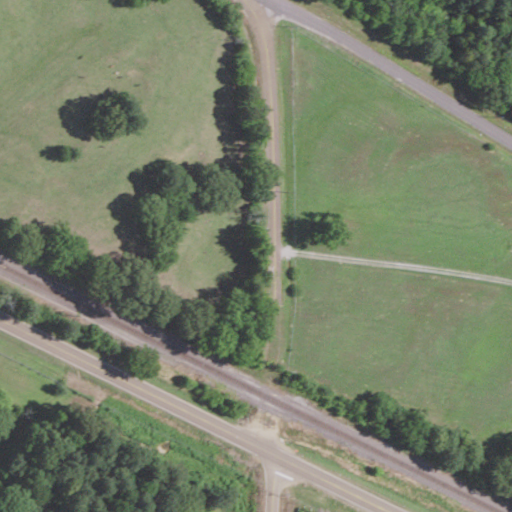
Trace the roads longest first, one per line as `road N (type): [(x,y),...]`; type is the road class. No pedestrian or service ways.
road 1 (residential): [(273,305),(271,0)]
road 2 (secondary): [(273,452),(0,316)]
road 3 (residential): [(511,139),(278,0)]
road 4 (secondary): [(381,511),(273,452)]
